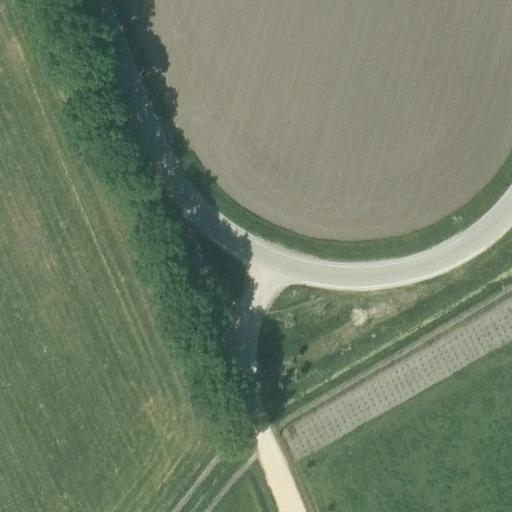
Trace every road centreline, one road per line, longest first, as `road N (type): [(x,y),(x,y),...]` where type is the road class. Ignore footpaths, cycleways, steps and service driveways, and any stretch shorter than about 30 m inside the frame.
road 1 (unclassified): [(274,265),(213,229),(177,186),(97,0)]
road 2 (unclassified): [(511,209),(464,251),(411,273),(362,280),(274,265)]
road 3 (track): [(177,186),(184,226),(246,362)]
road 4 (unclassified): [(274,265),(251,323),(253,410)]
